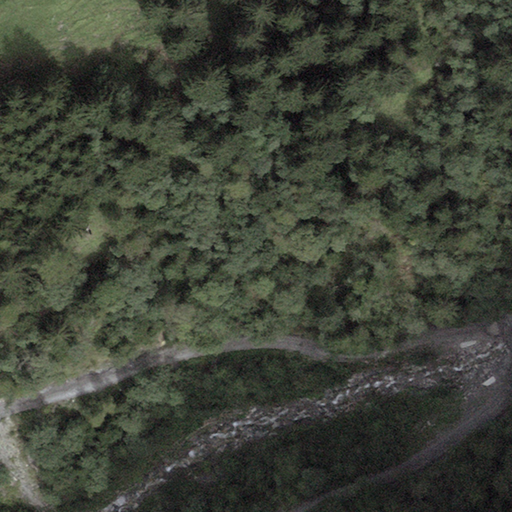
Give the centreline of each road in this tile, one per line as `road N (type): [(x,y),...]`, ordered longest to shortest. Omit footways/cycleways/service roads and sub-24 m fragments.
road 1 (track): [(0,411),(178,352),(243,341),(352,350),(483,323),(511,331)]
road 2 (track): [(511,372),(459,432),(308,511)]
